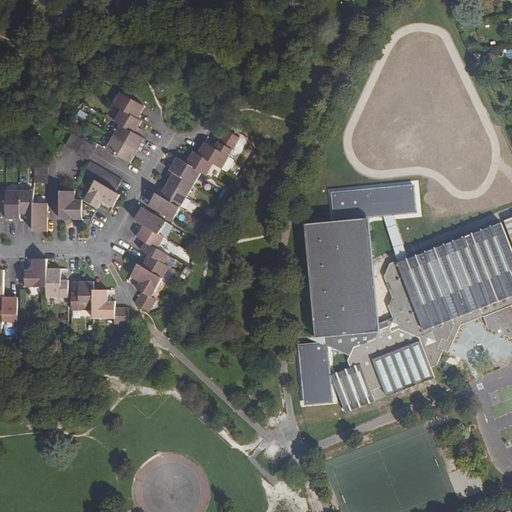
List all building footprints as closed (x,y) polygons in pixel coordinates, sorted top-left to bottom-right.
[(121,93),(114,104),(122,109),(138,119),(142,112),(145,107),(121,93)] [(122,109),(116,121),(121,124),(140,135),(142,132),(143,130),(139,127),(142,121),(138,119),(122,109)] [(121,124),(114,136),(138,151),(142,145),(145,139),(140,135),(121,124)] [(226,131),(223,137),(236,145),(240,139),(226,131)] [(74,134),(67,145),(73,149),(80,137),(74,134)] [(114,136),(107,149),(132,163),(135,157),(138,151),(114,136)] [(223,137),(220,142),(233,150),(236,145),(223,137)] [(86,141),(82,147),(93,154),(97,148),(86,141)] [(199,152),(198,154),(214,164),(222,169),(233,150),(220,142),(219,141),(215,148),(205,142),(205,143),(199,152)] [(82,147),(78,154),(89,160),(93,154),(82,147)] [(186,156),(183,161),(202,173),(207,176),(214,164),(198,154),(194,151),(192,155),(190,158),(186,156)] [(174,164),(171,169),(195,184),(202,173),(183,161),(177,158),(174,164)] [(35,160),(35,168),(49,169),(49,161),(35,160)] [(90,162),(83,173),(90,177),(97,166),(90,162)] [(97,166),(90,177),(96,181),(103,169),(97,166)] [(103,169),(96,181),(103,184),(109,173),(103,169)] [(170,178),(168,184),(188,196),(195,184),(171,169),(169,172),(167,175),(170,178)] [(109,173),(103,184),(109,188),(116,177),(109,173)] [(116,177),(109,188),(115,191),(122,180),(117,177),(116,177)] [(96,181),(85,200),(99,208),(100,206),(103,201),(113,207),(116,203),(121,195),(115,191),(109,188),(103,184),(96,181)] [(334,222),(368,219),(384,217),(395,216),(417,214),(414,183),(332,191),(334,222)] [(158,190),(156,193),(181,208),(188,196),(168,184),(164,190),(159,188),(158,190)] [(7,190),(6,219),(20,219),(20,214),(21,190),(7,190)] [(21,190),(20,214),(28,214),(28,219),(30,219),(34,219),(34,203),(34,191),(21,190)] [(61,191),(60,219),(71,219),(82,219),(83,200),(75,200),(76,191),(61,191)] [(153,199),(149,205),(174,220),(181,208),(156,193),(153,199)] [(34,219),(34,232),(41,232),(48,232),(48,204),(34,203),(34,219)] [(139,214),(136,220),(141,223),(160,234),(167,222),(142,208),(139,214)] [(384,217),(399,259),(400,261),(409,258),(395,216),(384,217)] [(333,375),(332,375),(332,377),(346,412),(375,401),(372,391),(383,386),(387,396),(435,377),(431,367),(436,365),(443,350),(438,348),(440,343),(442,338),(447,340),(455,324),(450,311),(464,306),(478,301),(485,316),(489,328),(499,332),(500,330),(503,331),(502,334),(511,338),(511,337),(511,249),(501,222),(409,258),(400,261),(399,259),(390,262),(384,275),(392,296),(389,304),(393,316),(378,323),(368,219),(334,222),(309,225),(320,336),(325,336),(325,344),(331,344),(351,355),(348,360),(351,367),(333,375)] [(141,230),(138,237),(146,242),(158,249),(165,237),(160,234),(141,223),(139,225),(138,228),(141,230)] [(144,247),(142,251),(145,253),(165,264),(170,256),(158,249),(146,242),(144,247)] [(146,260),(143,267),(163,278),(169,267),(165,264),(145,253),(143,256),(142,258),(146,260)] [(26,271),(26,287),(47,288),(48,269),(48,260),(42,260),(33,259),(33,270),(29,271),(26,271)] [(135,270),(131,276),(142,282),(139,286),(138,289),(143,292),(152,297),(163,278),(143,267),(138,264),(135,270)] [(47,288),(47,297),(68,298),(69,281),(62,280),(62,269),(59,269),(51,269),(48,269),(47,288)] [(73,293),(73,310),(94,311),(95,290),(95,282),(90,282),(82,282),(80,282),(80,293),(73,293)] [(94,311),(94,318),(115,319),(115,308),(115,302),(109,301),(109,290),(106,290),(98,290),(95,290),(94,311)] [(143,292),(140,298),(153,306),(156,300),(152,297),(143,292)] [(0,324),(4,325),(5,321),(18,322),(18,298),(4,298),(4,312),(0,312),(0,324)] [(140,298),(136,304),(149,312),(153,306),(140,298)] [(464,306),(450,311),(455,324),(447,340),(442,338),(440,343),(438,348),(443,350),(449,353),(461,325),(485,316),(478,301),(464,306)] [(303,406),(334,404),(332,377),(332,375),(333,375),(331,344),(325,344),(300,346),(303,406)]
